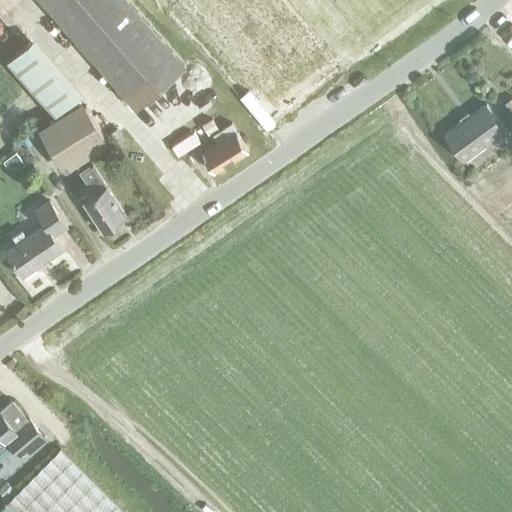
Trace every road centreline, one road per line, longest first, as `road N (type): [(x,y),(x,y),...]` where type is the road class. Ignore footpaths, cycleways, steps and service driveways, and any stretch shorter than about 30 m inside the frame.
road 1 (unclassified): [(0,348),(494,0)]
road 2 (track): [(213,511),(24,331)]
